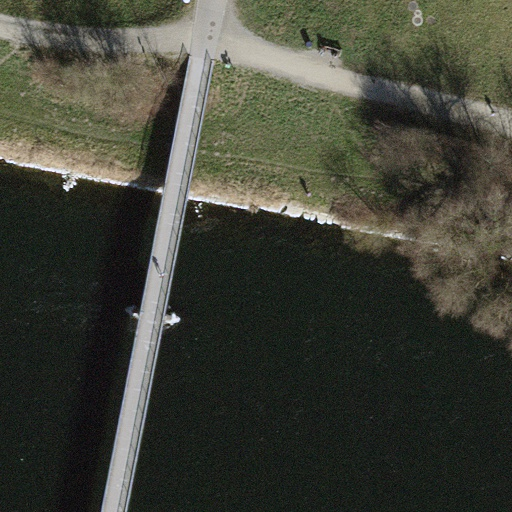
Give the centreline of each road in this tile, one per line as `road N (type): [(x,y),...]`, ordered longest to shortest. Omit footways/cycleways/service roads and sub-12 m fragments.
road 1 (track): [(213,0),(114,511)]
road 2 (track): [(511,123),(363,88),(206,38)]
road 3 (track): [(0,27),(109,40),(206,38)]
